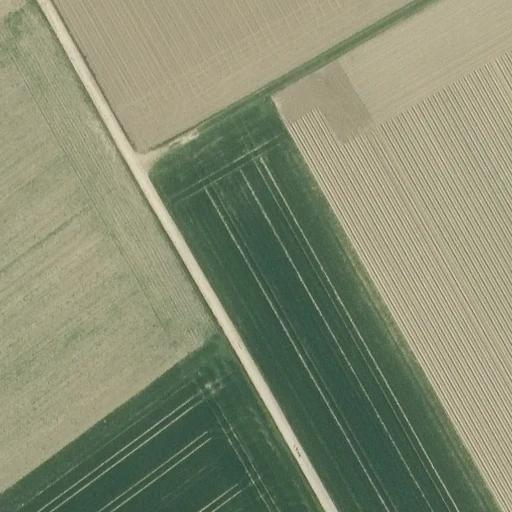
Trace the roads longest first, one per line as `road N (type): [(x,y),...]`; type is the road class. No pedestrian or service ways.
road 1 (track): [(335,511),(47,0)]
road 2 (track): [(148,176),(458,0)]
